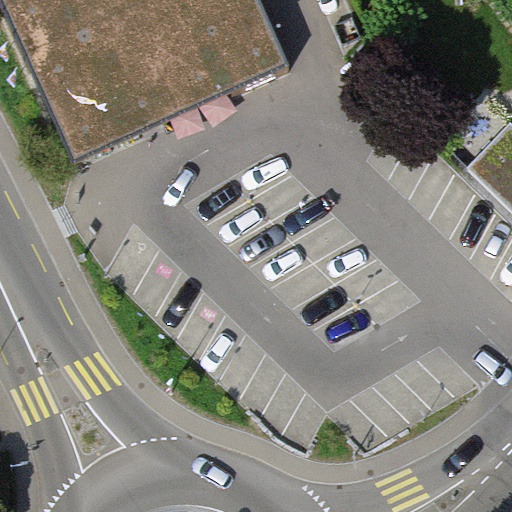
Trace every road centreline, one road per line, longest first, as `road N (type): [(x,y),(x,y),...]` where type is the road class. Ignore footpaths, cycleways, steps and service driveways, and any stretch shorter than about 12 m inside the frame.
road 1 (primary): [(186,472),(84,362),(14,309)]
road 2 (primary): [(14,309),(25,386),(72,511)]
road 3 (tertiary): [(511,446),(375,503),(314,511)]
